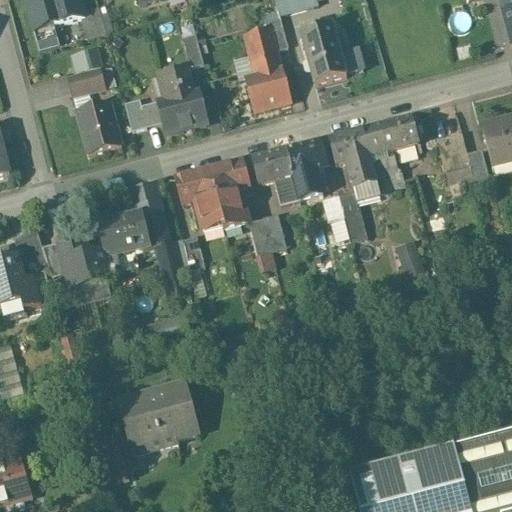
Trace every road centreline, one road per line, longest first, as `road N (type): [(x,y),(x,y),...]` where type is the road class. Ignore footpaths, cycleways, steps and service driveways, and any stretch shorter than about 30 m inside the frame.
road 1 (residential): [(43,197),(511,73)]
road 2 (residential): [(43,197),(0,35)]
